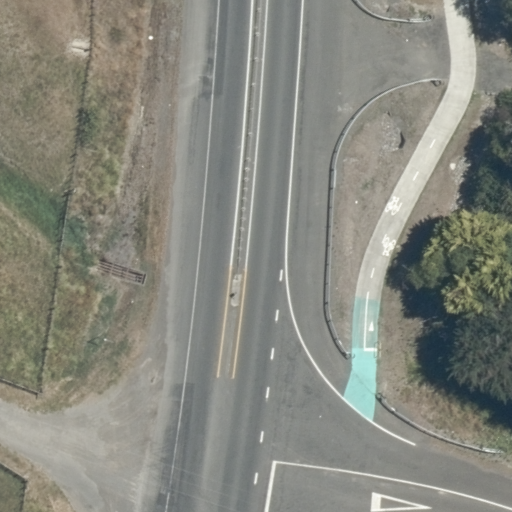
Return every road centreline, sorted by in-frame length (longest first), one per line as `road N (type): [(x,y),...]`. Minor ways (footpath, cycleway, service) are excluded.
road 1 (trunk): [(285,0),(257,355),(241,455)]
road 2 (trunk): [(191,447),(224,176),(234,0)]
road 3 (unclassified): [(511,509),(241,455)]
